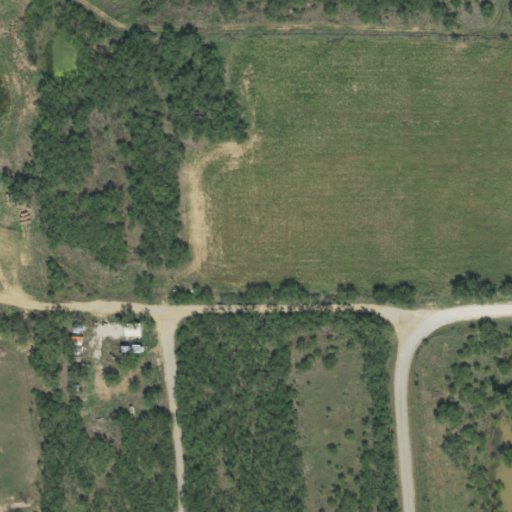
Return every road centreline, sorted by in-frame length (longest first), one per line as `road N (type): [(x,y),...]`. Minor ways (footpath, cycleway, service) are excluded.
road 1 (residential): [(418,327),(378,312),(166,314),(0,303)]
road 2 (residential): [(181,511),(166,314)]
road 3 (residential): [(418,327),(403,351),(401,383),(411,511)]
